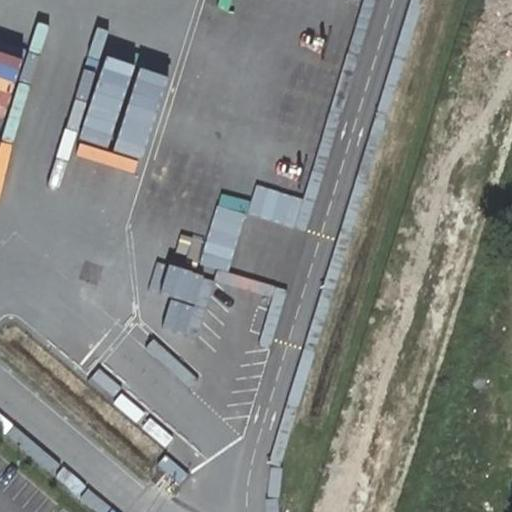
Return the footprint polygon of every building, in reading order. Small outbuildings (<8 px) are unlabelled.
[(0,0),(0,200),(5,181),(30,188),(39,154),(65,160),(81,98),(0,77),(0,0)] [(105,12),(123,17),(127,0),(48,0),(46,8),(102,23),(105,12)] [(237,14),(215,71),(260,88),(282,32),(237,14)] [(311,88),(323,53),(300,46),(288,81),(311,88)] [(182,78),(165,135),(293,173),(311,115),(182,78)] [(171,210),(177,191),(119,173),(88,275),(122,286),(130,259),(185,276),(202,220),(171,210)] [(161,268),(146,299),(228,339),(249,296),(246,295),(262,261),(235,248),(213,293),(161,268)] [(223,367),(237,345),(228,339),(214,362),(223,367)]
